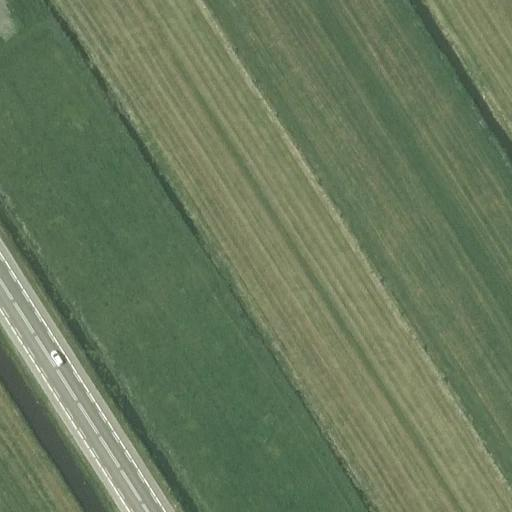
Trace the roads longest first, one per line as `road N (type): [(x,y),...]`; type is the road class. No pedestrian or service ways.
road 1 (secondary): [(147,511),(0,280)]
road 2 (track): [(511,493),(390,300)]
